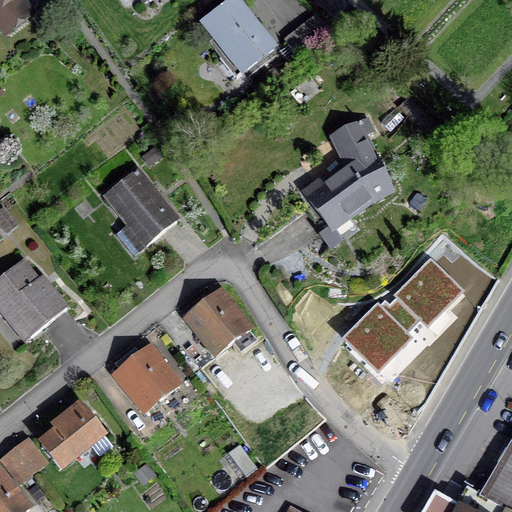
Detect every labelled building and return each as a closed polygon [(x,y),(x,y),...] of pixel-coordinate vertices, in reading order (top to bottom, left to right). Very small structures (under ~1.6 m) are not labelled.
[(0,0),(0,26),(10,30),(25,18),(24,8),(18,0),(0,0)] [(342,0),(312,0),(336,22),(350,6),(342,0)] [(233,2),(204,25),(244,76),(273,52),(257,31),(259,29),(244,10),(242,12),(233,2)] [(284,41),(301,62),(336,35),(315,16),(284,41)] [(325,180),(305,195),(331,231),(371,203),(392,193),(365,137),(373,133),(367,121),(332,138),(348,169),(328,183),(325,180)] [(116,236),(134,257),(177,223),(137,173),(107,197),(129,226),(116,236)] [(3,210),(0,212),(0,225),(7,234),(16,227),(3,210)] [(31,339),(67,310),(42,279),(38,282),(22,262),(0,280),(0,311),(8,321),(13,317),(31,339)] [(216,358),(251,330),(221,293),(186,320),(216,358)] [(115,376),(145,414),(179,387),(150,349),(115,376)] [(56,427),(57,434),(41,446),(60,470),(103,436),(81,407),(56,427)] [(15,452),(32,474),(45,464),(28,443),(15,452)] [(3,462),(20,484),(32,474),(15,452),(3,462)] [(511,511),(511,453),(485,500),(474,493),(462,511),(511,511)] [(0,473),(0,511),(27,511),(29,510),(0,473)]
